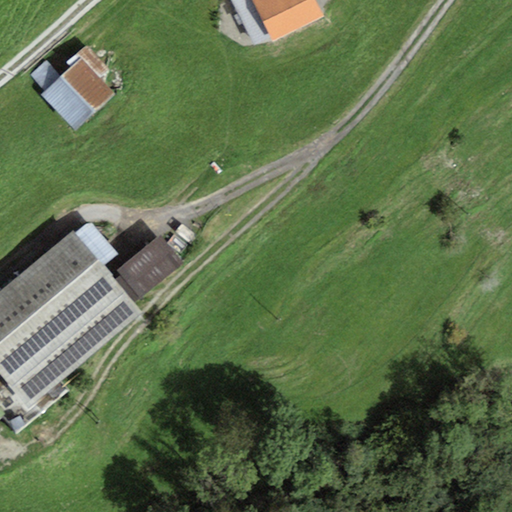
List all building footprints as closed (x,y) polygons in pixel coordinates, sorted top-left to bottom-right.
[(251,0),(230,0),(254,47),(271,38),(251,0)] [(251,0),(271,38),(273,42),(323,17),(314,0),(251,0)] [(116,95),(99,77),(108,69),(86,45),(66,64),(70,68),(41,95),(76,133),(116,95)] [(89,222),(75,234),(102,267),(117,255),(89,222)] [(0,372),(29,407),(141,313),(134,304),(111,276),(102,267),(75,234),(72,230),(0,290),(0,372)] [(161,236),(111,276),(134,304),(184,264),(161,236)]
